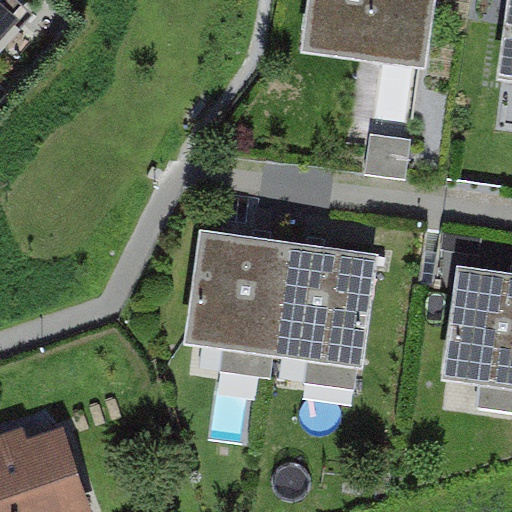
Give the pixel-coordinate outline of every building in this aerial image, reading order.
[(7,0),(0,0),(0,47),(27,17),(7,0)] [(435,0),(310,0),(303,51),(425,68),(435,0)] [(511,0),(510,0),(499,80),(511,81),(511,0)] [(412,142),(371,136),(366,174),(406,180),(412,142)] [(290,245),(199,235),(186,346),(277,357),(290,245)] [(375,256),(290,245),(277,357),(362,367),(375,256)] [(511,274),(455,268),(440,383),(511,392),(511,274)] [(93,511),(68,430),(0,451),(0,511),(93,511)]
